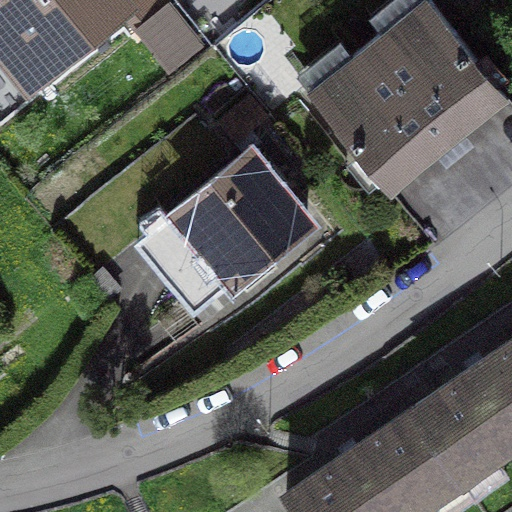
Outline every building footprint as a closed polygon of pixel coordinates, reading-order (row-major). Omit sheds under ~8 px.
[(89,0),(0,0),(0,71),(30,108),(119,36),(89,0)] [(118,0),(132,16),(152,0),(118,0)] [(396,9),(283,104),(373,210),(486,114),(396,9)] [(227,157),(91,268),(161,355),(298,244),(227,157)] [(511,337),(267,502),(273,511),(416,511),(511,448),(511,337)]
